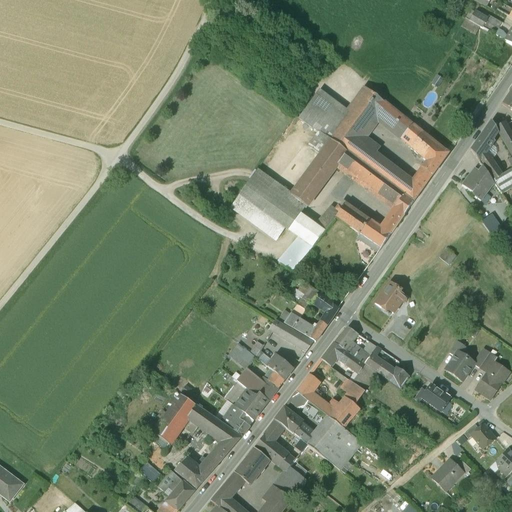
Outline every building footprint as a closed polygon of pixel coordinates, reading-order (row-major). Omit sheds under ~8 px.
[(500,7),(494,4),(490,10),(496,13),(497,12),(496,12),(500,7)] [(511,12),(511,10),(500,5),(500,7),(496,12),(497,12),(507,17),(508,18),(511,12)] [(466,20),(468,22),(474,13),(469,11),(464,19),(466,20)] [(480,28),(482,29),(486,21),(474,13),(468,22),(480,28)] [(502,25),(489,17),(486,21),(482,29),(495,37),(498,32),(502,25)] [(511,19),(508,18),(507,17),(502,25),(498,32),(502,34),(506,38),(511,30),(511,19)] [(468,22),(466,20),(461,28),(475,36),(480,28),(468,22)] [(506,38),(502,34),(498,32),(495,37),(504,42),(506,38)] [(431,84),(437,88),(442,82),(436,77),(431,84)] [(318,132),(330,141),(347,117),(351,113),(346,109),(319,90),(299,119),(318,132)] [(368,91),(353,111),(369,123),(371,119),(376,113),(384,103),(368,91)] [(511,91),(502,105),(511,111),(511,91)] [(400,116),(384,103),(376,113),(392,126),(400,116)] [(392,126),(376,113),(371,119),(393,136),(398,131),(392,126)] [(400,116),(392,126),(398,131),(393,136),(400,142),(402,139),(412,126),(400,116)] [(347,153),(357,140),(364,130),(347,117),(330,141),(347,153)] [(484,132),(471,151),(479,164),(480,163),(486,154),(494,142),(493,141),(498,133),(491,122),(484,132)] [(511,137),(504,123),(496,128),(511,155),(511,137)] [(412,126),(402,139),(412,147),(410,150),(426,162),(421,169),(430,176),(448,154),(412,126)] [(330,141),(318,132),(307,147),(320,156),(330,141)] [(347,153),(362,165),(372,152),(357,140),(347,153)] [(347,153),(330,141),(320,156),(292,195),(286,202),(302,213),(292,226),(288,231),(297,238),(302,230),(302,229),(308,221),(315,211),(308,206),(338,166),(391,206),(394,208),(392,210),(403,218),(413,203),(362,165),(347,153)] [(419,195),(408,187),(412,182),(372,152),(362,165),(413,203),(419,195)] [(486,154),(480,163),(493,181),(501,176),(486,154)] [(479,165),(475,171),(474,170),(474,171),(470,177),(470,176),(462,187),(472,195),(472,196),(480,202),(481,201),(479,200),(483,194),(486,195),(494,185),(492,182),(479,164),(478,165),(479,165)] [(412,182),(408,187),(419,195),(426,184),(430,176),(421,169),(412,182)] [(493,181),(492,182),(494,185),(501,195),(511,189),(511,169),(501,176),(493,181)] [(276,243),(286,230),(282,227),(286,221),(292,226),(302,213),(286,202),(292,195),(257,170),(229,209),(276,243)] [(511,189),(501,195),(511,209),(511,207),(511,189)] [(304,242),(333,209),(330,206),(315,225),(308,221),(302,229),(302,230),(297,238),(277,263),(283,268),(304,242)] [(367,224),(345,209),(342,212),(338,208),(335,210),(333,209),(304,242),(311,248),(337,219),(360,235),(367,224)] [(380,228),(369,221),(367,224),(360,235),(381,249),(403,218),(392,210),(380,228)] [(490,216),(481,223),(491,237),(500,230),(490,216)] [(286,221),(282,227),(286,230),(288,231),(292,226),(286,221)] [(378,254),(381,249),(360,235),(357,239),(378,254)] [(304,242),(283,268),(290,273),(311,248),(304,242)] [(438,259),(449,267),(456,258),(445,250),(438,259)] [(304,284),(296,294),(302,299),(310,288),(304,284)] [(400,292),(390,285),(375,305),(381,309),(385,309),(393,315),(401,304),(405,303),(405,299),(399,294),(400,292)] [(318,295),(310,288),(302,299),(311,306),(313,303),(318,295)] [(302,299),(296,294),(291,301),(306,313),(311,306),(302,299)] [(338,310),(318,295),(313,303),(327,313),(321,322),(327,326),(338,310)] [(311,327),(300,321),(306,313),(291,301),(289,303),(291,305),(279,322),(305,337),(311,327)] [(315,330),(311,327),(305,337),(315,343),(327,326),(321,322),(315,330)] [(313,346),(278,324),(272,333),(288,341),(298,347),(297,350),(300,352),(296,357),(302,361),(313,346)] [(471,326),(465,335),(473,340),(479,332),(471,326)] [(348,355),(354,347),(352,345),(358,336),(347,329),(334,344),(348,355)] [(267,367),(271,362),(259,352),(262,347),(256,342),(249,352),(256,358),(266,366),(267,367)] [(381,352),(368,343),(362,352),(370,357),(374,351),(379,355),(381,352)] [(449,354),(454,358),(457,355),(459,357),(465,348),(457,343),(449,354)] [(250,366),(256,358),(249,352),(238,344),(226,359),(237,366),(242,360),(250,366)] [(334,344),(322,359),(331,366),(338,355),(351,364),(355,359),(348,355),(334,344)] [(362,352),(354,347),(348,355),(355,359),(364,365),(370,357),(362,352)] [(374,351),(370,357),(364,365),(373,372),(380,361),(377,358),(379,355),(374,351)] [(484,351),(473,366),(474,366),(479,370),(490,355),(484,351)] [(462,383),(474,366),(473,366),(459,357),(457,355),(454,358),(445,372),(462,383)] [(486,374),(494,364),(497,360),(490,355),(479,370),(486,374)] [(271,362),(267,367),(284,382),(292,370),(276,357),(271,362)] [(394,369),(394,370),(380,361),(373,372),(377,375),(393,386),(402,374),(394,369)] [(332,369),(351,383),(356,377),(337,363),(332,369)] [(494,364),(486,374),(498,382),(505,371),(494,364)] [(351,383),(364,392),(377,375),(373,372),(364,365),(356,377),(351,383)] [(260,382),(246,371),(236,382),(247,391),(256,398),(259,394),(258,394),(262,389),(257,385),(260,382)] [(402,374),(393,386),(400,391),(409,379),(402,374)] [(498,382),(486,374),(475,391),(490,401),(502,385),(498,382)] [(223,399),(233,406),(234,407),(247,391),(236,382),(229,376),(226,379),(233,386),(223,399)] [(325,407),(312,397),(319,385),(309,376),(296,393),(308,403),(323,415),(325,412),(323,410),(325,407)] [(262,389),(258,394),(259,394),(268,402),(278,390),(268,382),(262,389)] [(350,382),(343,390),(350,395),(349,395),(357,401),(364,393),(350,382)] [(206,386),(201,395),(207,399),(213,391),(206,386)] [(449,401),(430,388),(426,393),(422,399),(423,399),(441,413),(449,401)] [(422,390),(414,401),(419,404),(423,399),(422,399),(426,393),(422,390)] [(247,391),(234,407),(244,414),(253,421),(268,402),(259,394),(256,398),(247,391)] [(303,408),(308,403),(296,393),(288,404),(296,410),(303,408)] [(241,438),(180,396),(153,435),(168,445),(188,419),(223,444),(214,455),(221,461),(241,438)] [(341,429),(343,431),(360,411),(343,398),(338,405),(334,402),(333,403),(350,418),(341,429)] [(350,418),(333,403),(330,407),(338,414),(332,422),(341,429),(350,418)] [(233,406),(221,424),(242,438),(249,427),(239,421),(244,414),(234,407),(233,406)] [(323,415),(330,420),(332,422),(338,414),(330,407),(325,412),(323,415)] [(296,421),(283,410),(275,421),(282,427),(287,431),(296,421)] [(330,420),(318,434),(332,445),(343,431),(341,429),(332,422),(330,420)] [(275,421),(254,448),(267,458),(276,447),(270,443),(282,427),(275,421)] [(296,421),(287,431),(299,441),(307,447),(320,457),(332,445),(318,434),(313,440),(298,428),(301,425),(296,421)] [(475,426),(464,435),(468,440),(472,437),(472,436),(479,430),(475,426)] [(479,430),(472,436),(472,437),(483,450),(487,446),(488,447),(493,442),(495,440),(483,427),(479,430)] [(332,445),(320,457),(341,472),(362,445),(343,431),(332,445)] [(168,445),(153,435),(148,439),(162,455),(168,445)] [(307,447),(299,441),(293,448),(301,454),(307,447)] [(276,447),(267,458),(269,460),(285,473),(289,467),(293,463),(286,458),(287,456),(276,447)] [(267,458),(254,448),(234,474),(211,502),(216,506),(223,511),(282,511),(289,503),(284,499),(302,477),(289,467),(285,473),(275,485),(272,482),(268,487),(277,493),(262,511),(245,511),(230,499),(244,481),(250,485),(269,460),(267,458)] [(511,451),(509,449),(489,469),(495,474),(498,470),(506,478),(511,473),(511,471),(511,451)] [(201,470),(188,460),(176,473),(196,491),(221,461),(214,455),(201,470)] [(470,471),(460,461),(455,466),(464,474),(463,475),(465,476),(470,471)] [(455,466),(451,462),(441,473),(440,472),(432,480),(442,490),(450,483),(453,485),(463,475),(464,474),(455,466)] [(149,463),(142,472),(152,480),(159,471),(149,463)] [(23,486),(0,468),(0,495),(10,503),(23,486)] [(492,492),(501,483),(488,471),(479,480),(492,492)] [(145,478),(139,474),(132,483),(138,488),(145,478)] [(181,482),(169,497),(175,501),(170,507),(176,511),(177,511),(194,493),(181,482)] [(125,506),(132,511),(142,511),(146,509),(132,497),(125,506)] [(174,511),(163,503),(155,511),(174,511)]
